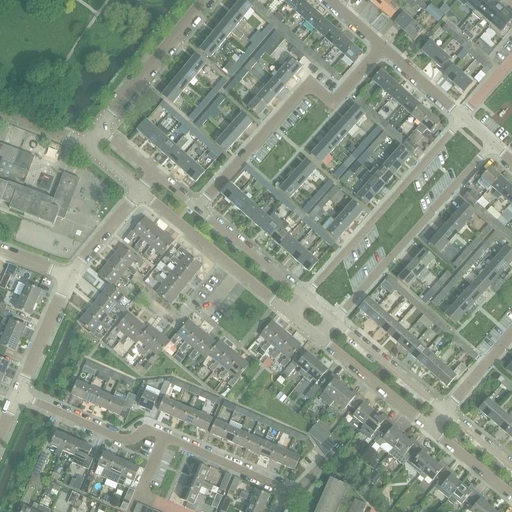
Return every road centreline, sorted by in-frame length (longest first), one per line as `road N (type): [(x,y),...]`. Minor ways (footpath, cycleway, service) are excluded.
road 1 (residential): [(287,491),(149,430),(122,439),(16,393)]
road 2 (residential): [(382,47),(332,103),(311,84),(197,208)]
road 3 (residential): [(462,118),(304,299)]
road 4 (residential): [(335,320),(490,144)]
road 5 (residential): [(98,128),(203,0)]
road 6 (residential): [(443,412),(335,320)]
road 7 (residential): [(319,338),(429,426)]
road 8 (residential): [(304,299),(197,208)]
road 9 (residential): [(139,191),(237,272)]
road 10 (residential): [(16,393),(68,277)]
